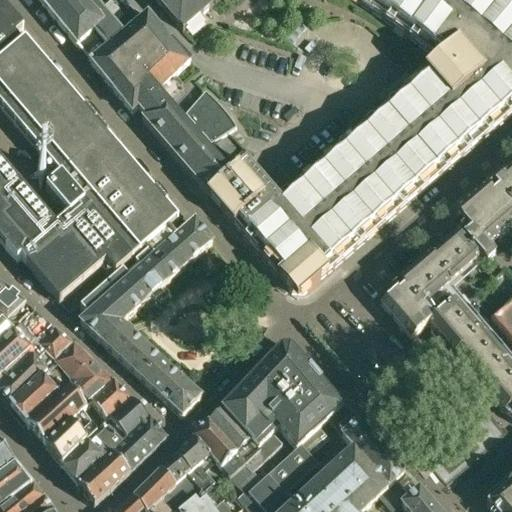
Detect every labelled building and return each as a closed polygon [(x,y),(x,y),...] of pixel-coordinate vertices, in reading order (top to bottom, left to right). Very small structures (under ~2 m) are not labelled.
[(240,172),(238,171),(228,179),(205,153),(212,147),(236,131),(227,118),(216,105),(205,96),(185,118),(169,100),(183,87),(176,80),(191,66),(152,22),(129,43),(91,0),(35,0),(41,7),(40,7),(77,50),(91,65),(90,66),(132,117),(138,112),(145,121),(142,124),(292,296),(303,297),(511,116),(511,18),(499,8),(502,4),(499,1),(498,0),(152,0),(182,34),(212,8),(209,4),(213,0),(349,0),(373,15),(396,31),(417,47),(438,63),(276,203),(260,184),(245,167),(240,172)] [(0,109),(60,180),(45,193),(68,219),(54,231),(0,167),(0,245),(17,265),(21,261),(26,267),(26,268),(59,307),(105,267),(114,278),(178,224),(24,44),(21,47),(14,39),(22,32),(0,5),(0,109)] [(205,48),(218,37),(208,24),(194,35),(205,48)] [(511,170),(455,219),(465,230),(391,294),(394,298),(381,309),(410,344),(428,329),(511,424),(511,423),(511,372),(453,304),(439,317),(430,305),(479,262),(485,269),(494,261),(486,252),(511,230),(511,170)] [(80,328),(79,328),(100,347),(182,423),(201,403),(144,350),(120,328),(212,248),(194,227),(191,230),(177,242),(169,232),(145,252),(148,255),(134,267),(137,270),(127,278),(127,279),(122,274),(79,312),(81,313),(88,320),(80,327),(80,328)] [(0,315),(8,324),(25,309),(28,306),(10,290),(6,294),(0,300),(0,315)] [(511,303),(489,323),(511,348),(511,303)] [(0,348),(12,337),(18,331),(19,331),(20,329),(34,317),(25,309),(8,324),(0,315),(0,348)] [(20,329),(19,331),(18,331),(12,337),(0,348),(0,380),(25,358),(26,356),(51,333),(34,317),(20,329)] [(54,335),(51,333),(26,356),(25,358),(0,380),(0,398),(10,410),(42,383),(40,381),(52,370),(53,371),(56,369),(73,350),(54,335)] [(114,387),(73,350),(56,369),(53,371),(66,386),(65,392),(56,400),(42,383),(10,410),(44,451),(70,430),(91,409),(114,387)] [(290,353),(281,352),(222,415),(250,445),(258,454),(246,466),(242,470),(229,482),(244,499),(269,479),(261,469),(287,445),(296,456),(321,434),(328,427),(343,414),(345,412),(344,411),(342,410),(339,410),(320,388),(321,387),(309,374),(309,375),(290,353)] [(91,409),(107,427),(109,425),(131,405),(116,388),(114,387),(91,409)] [(148,423),(131,405),(109,425),(128,443),(149,424),(148,423)] [(368,511),(405,479),(369,438),(345,412),(343,414),(328,427),(351,454),(292,507),(284,498),(318,469),(311,460),(330,444),(321,434),(296,456),(269,479),(244,499),(251,504),(258,511),(368,511)] [(222,415),(207,429),(242,470),(246,466),(258,454),(250,445),(222,415)] [(94,510),(107,499),(116,491),(135,473),(146,461),(165,444),(149,424),(128,443),(121,449),(108,462),(76,489),(94,510)] [(216,468),(221,473),(229,482),(242,470),(207,429),(207,428),(192,443),(209,462),(210,461),(216,468)] [(44,451),(60,469),(86,447),(97,437),(92,430),(80,441),(70,430),(44,451)] [(107,434),(90,451),(89,449),(88,450),(86,447),(60,469),(76,489),(108,462),(121,449),(107,434)] [(192,443),(175,461),(191,478),(198,472),(209,462),(192,443)] [(0,475),(13,466),(0,451),(0,475)] [(175,461),(161,476),(174,490),(186,481),(187,481),(191,478),(175,461)] [(0,475),(0,511),(31,488),(13,466),(0,475)] [(213,511),(214,511),(222,504),(211,490),(214,487),(205,477),(204,479),(198,472),(191,478),(187,481),(198,495),(187,504),(188,508),(183,511),(213,511)] [(161,476),(122,511),(183,511),(188,508),(187,504),(198,495),(187,481),(186,481),(174,490),(161,476)] [(511,511),(511,485),(485,508),(488,511),(511,511)] [(34,491),(5,511),(31,511),(44,503),(34,491)] [(400,511),(401,511),(432,511),(419,495),(400,511)] [(50,511),(44,503),(31,511),(50,511)]
